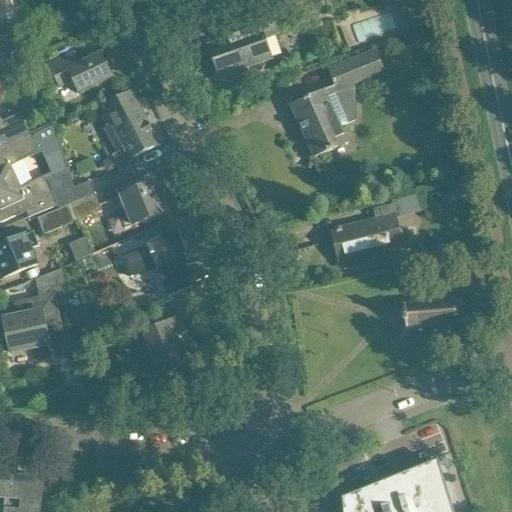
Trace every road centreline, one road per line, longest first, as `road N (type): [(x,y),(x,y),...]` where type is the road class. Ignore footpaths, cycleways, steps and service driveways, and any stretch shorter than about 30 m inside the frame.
road 1 (residential): [(264,447),(257,332),(241,257),(128,0)]
road 2 (residential): [(0,442),(264,447)]
road 3 (residential): [(264,447),(511,364)]
road 4 (tertiary): [(511,155),(479,0)]
